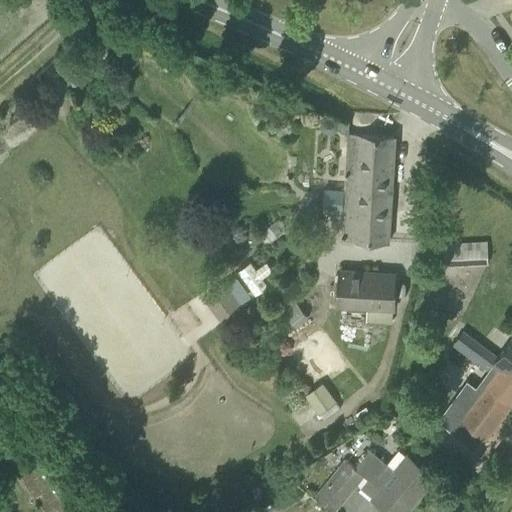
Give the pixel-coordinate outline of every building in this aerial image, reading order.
[(330,126),(348,135),(348,121),(335,115),(330,126)] [(395,134),(359,133),(356,172),(345,171),(341,236),(387,239),(395,134)] [(439,244),(442,265),(488,262),(486,243),(439,244)] [(393,310),(395,311),(397,271),(338,268),(337,307),(367,309),(367,322),(392,323),(393,310)] [(221,317),(241,303),(226,282),(206,296),(221,317)] [(298,327),(309,318),(296,302),(284,311),(298,327)] [(304,356),(324,341),(312,325),(292,340),(304,356)] [(493,372),(460,415),(486,439),(511,404),(511,338),(497,357),(463,330),(454,342),(493,372)] [(323,383),(306,395),(320,415),(337,402),(323,383)] [(0,449),(45,511),(101,511),(16,393),(0,404),(0,449)] [(433,478),(434,477),(400,451),(389,465),(369,449),(356,466),(346,460),(318,495),(334,509),(363,474),(368,478),(361,486),(392,511),(404,511),(419,496),(418,495),(417,496),(415,494),(430,476),(433,478)]
